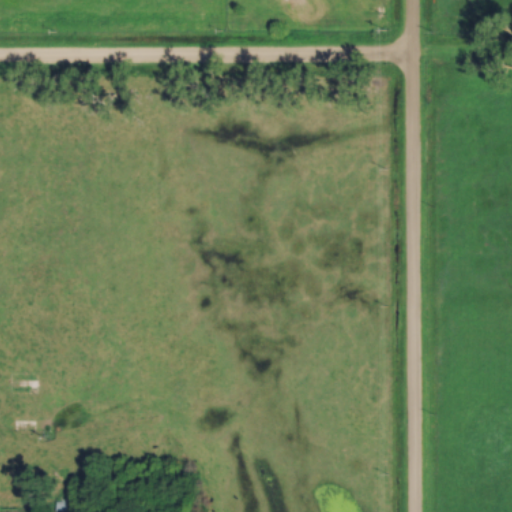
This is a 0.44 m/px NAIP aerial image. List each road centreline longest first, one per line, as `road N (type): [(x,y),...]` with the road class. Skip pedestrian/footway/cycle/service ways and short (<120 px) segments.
road 1 (residential): [(412,0),(412,511)]
road 2 (residential): [(0,64),(413,64)]
